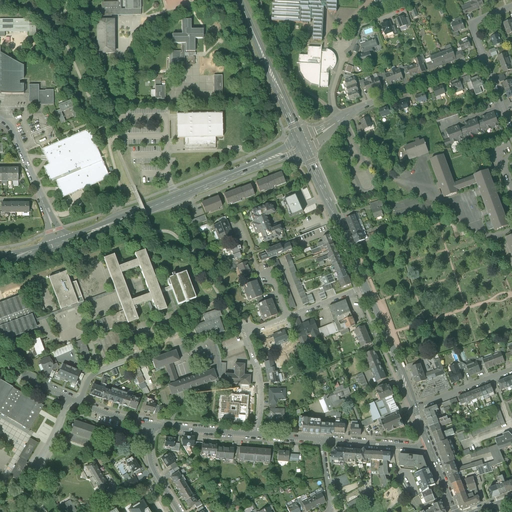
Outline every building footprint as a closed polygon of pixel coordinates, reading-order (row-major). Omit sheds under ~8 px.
[(124,0),(125,10),(141,10),(141,9),(141,0),(124,0)] [(337,12),(337,0),(273,0),(273,5),(273,6),(272,11),(273,11),(273,13),(272,13),(272,14),(273,14),(273,15),(272,15),(272,20),(272,21),(303,23),(303,24),(308,25),(308,23),(311,23),(311,19),(315,20),(314,23),(317,23),(317,12),(324,12),(324,7),(326,7),(326,9),(329,12),(337,12)] [(466,8),(468,13),(478,9),(477,7),(483,5),(480,0),(473,0),(475,2),(470,4),(471,6),(467,8),(466,8)] [(373,9),(382,10),(383,1),(380,1),(380,7),(374,7),(373,9)] [(102,10),(102,21),(112,21),(112,16),(112,10),(118,10),(118,3),(102,3),(102,10)] [(314,23),(314,33),(323,33),(324,12),(317,12),(317,23),(314,23)] [(398,25),(399,28),(407,25),(405,19),(404,17),(396,20),(397,22),(396,23),(397,25),(398,25)] [(0,32),(5,32),(29,32),(29,23),(29,19),(0,19),(0,32)] [(185,52),(195,52),(195,39),(203,39),(203,30),(191,30),(191,20),(182,20),(181,34),(172,34),(172,44),(181,44),(185,44),(185,52)] [(114,21),(112,21),(102,21),(97,21),(97,54),(114,54),(114,21)] [(454,32),(454,33),(457,32),(465,29),(462,21),(451,25),(454,32)] [(384,32),(385,31),(387,35),(393,32),(394,32),(391,27),(390,22),(382,25),(383,28),(382,29),(383,32),(384,32)] [(491,37),(494,47),(502,44),(498,34),(491,37)] [(363,51),(364,54),(369,52),(371,52),(370,49),(378,46),(375,40),(373,40),(361,45),(362,48),(362,49),(362,50),(362,51),(363,51)] [(459,43),(462,50),(471,47),(468,40),(459,43)] [(185,44),(181,44),(181,53),(180,53),(180,64),(182,64),(182,70),(178,70),(174,70),(174,73),(181,73),(181,76),(185,76),(185,57),(186,57),(193,57),(193,56),(196,56),(196,53),(185,53),(185,44)] [(320,87),(328,87),(329,74),(327,74),(327,70),(330,67),(331,69),(332,70),(334,69),(335,66),(336,64),(336,60),(335,56),(333,52),(330,51),(327,50),(326,53),(322,52),(322,50),(322,46),(321,46),(321,48),(308,47),(308,56),(299,55),(299,64),(297,64),(298,64),(300,64),(301,72),(305,79),(312,84),(319,86),(319,88),(319,89),(320,89),(320,87)] [(447,52),(441,54),(444,63),(451,61),(452,62),(456,60),(454,54),(451,46),(446,47),(447,52)] [(0,89),(2,90),(4,91),(5,93),(6,95),(11,95),(11,94),(13,94),(13,95),(24,95),(24,92),(26,91),(26,85),(24,85),(24,82),(20,82),(20,81),(24,79),(24,66),(18,63),(19,63),(18,62),(17,62),(16,61),(15,61),(14,61),(11,60),(11,58),(10,59),(0,54),(0,49),(0,48),(0,89)] [(178,70),(182,70),(182,64),(180,64),(180,53),(180,52),(169,52),(169,69),(178,69),(178,70)] [(373,63),(369,52),(364,54),(359,56),(361,64),(368,62),(369,64),(373,63)] [(439,66),(444,63),(441,54),(440,52),(437,54),(437,55),(431,58),(432,62),(435,68),(439,67),(439,66)] [(498,57),(501,64),(509,61),(508,58),(506,54),(498,57)] [(420,74),(423,73),(423,72),(426,71),(423,63),(421,58),(420,58),(415,60),(417,64),(414,65),(417,73),(419,72),(420,74)] [(511,69),(509,61),(501,64),(504,73),(511,70),(511,69)] [(426,64),(429,70),(435,68),(432,62),(426,64)] [(311,86),(319,88),(319,86),(312,84),(305,79),(301,72),(300,64),(298,64),(299,72),(303,80),(311,86)] [(418,74),(417,73),(414,65),(407,68),(409,73),(411,76),(418,74)] [(396,70),(392,71),(396,82),(399,81),(399,82),(403,80),(403,79),(401,74),(400,69),(399,69),(396,71),(396,70)] [(394,83),(396,82),(392,71),(389,73),(386,74),(385,75),(387,79),(389,85),(390,84),(390,85),(394,84),(394,83)] [(214,76),(214,95),(223,95),(222,76),(214,76)] [(471,82),(473,88),(478,87),(478,88),(483,86),(479,76),(472,79),(470,80),(471,82)] [(346,84),(347,88),(356,84),(357,84),(355,78),(345,81),(346,84)] [(374,78),(371,80),(375,90),(378,89),(378,90),(382,89),(381,88),(382,88),(380,82),(378,78),(375,79),(374,78)] [(372,91),(375,90),(371,80),(367,81),(367,82),(365,83),(364,83),(366,88),(368,93),(369,93),(369,94),(373,92),(372,91)] [(451,83),(454,90),(462,87),(461,85),(460,80),(459,80),(455,82),(455,81),(451,83)] [(503,83),(506,92),(511,89),(511,86),(511,85),(511,84),(511,83),(511,81),(511,80),(503,83)] [(347,91),(348,94),(357,91),(358,90),(356,84),(347,88),(346,88),(347,91)] [(44,105),(54,105),(53,90),(45,90),(45,91),(39,91),(39,85),(29,85),(29,96),(29,103),(38,103),(39,103),(39,102),(44,102),(44,105)] [(162,99),(165,99),(165,96),(165,86),(155,86),(155,99),(162,99)] [(433,90),(436,97),(446,93),(443,86),(433,90)] [(360,97),(357,91),(348,94),(349,97),(350,101),(360,97)] [(415,96),(418,104),(427,100),(424,93),(415,96)] [(397,103),(400,111),(409,107),(406,100),(397,103)] [(61,112),(70,109),(73,107),(72,105),(70,101),(58,106),(60,110),(61,112)] [(74,104),(72,105),(73,107),(70,109),(74,118),(79,116),(74,104)] [(379,111),(382,118),(391,114),(388,107),(379,111)] [(434,117),(436,122),(458,115),(456,109),(434,117)] [(65,122),(61,112),(60,110),(56,112),(61,124),(65,122)] [(185,146),(185,150),(215,150),(215,145),(215,138),(223,138),(223,137),(222,137),(222,132),(223,132),(223,131),(222,131),(222,126),(222,125),(222,120),(222,115),(222,114),(221,110),(177,111),(177,115),(176,115),(176,116),(177,116),(177,121),(177,127),(177,132),(177,133),(177,138),(177,139),(184,139),(185,139),(185,146)] [(494,113),(488,115),(493,128),(499,126),(494,113)] [(487,130),(493,128),(488,115),(482,117),(484,121),(481,122),(484,131),(487,130)] [(361,120),(365,129),(372,127),(369,117),(361,120)] [(481,132),(484,131),(481,122),(478,123),(476,119),(470,122),(475,135),(481,133),(481,132)] [(469,137),(475,135),(470,122),(464,124),(466,128),(463,129),(466,137),(469,136),(469,137)] [(459,126),(453,128),(458,141),(464,139),(463,139),(466,137),(463,129),(460,130),(459,126)] [(452,144),(458,141),(453,128),(447,131),(450,139),(452,144)] [(57,181),(102,162),(88,131),(44,150),(50,165),(46,168),(52,183),(57,181)] [(404,147),(409,160),(417,157),(416,154),(419,153),(420,156),(428,152),(426,145),(425,144),(424,140),(420,142),(419,139),(415,141),(416,143),(404,147)] [(444,142),(446,147),(452,145),(452,144),(450,139),(444,142)] [(457,193),(456,191),(454,184),(443,155),(431,160),(439,183),(437,184),(439,189),(441,188),(445,198),(457,193)] [(102,162),(57,181),(64,197),(109,178),(102,162)] [(477,183),(491,221),(494,228),(495,231),(508,226),(489,173),(488,171),(474,176),(475,177),(477,183)] [(282,172),(272,176),(276,186),(276,187),(286,183),(282,172)] [(272,187),(276,186),(272,176),(272,175),(255,182),(259,192),(263,191),(264,192),(272,189),(272,187)] [(475,177),(465,180),(468,187),(477,183),(475,177)] [(468,187),(465,180),(461,182),(454,184),(456,191),(468,187)] [(250,184),(240,188),(244,198),(244,199),(254,195),(250,184)] [(240,200),(244,198),(240,188),(223,194),(227,205),(231,203),(232,205),(240,201),(240,200)] [(296,195),(283,201),(290,217),(303,211),(296,195)] [(201,203),(205,213),(209,212),(210,213),(218,210),(218,208),(222,207),(218,196),(201,203)] [(261,243),(263,243),(264,243),(279,237),(279,236),(281,235),(282,234),(281,232),(282,232),(279,226),(273,229),(272,229),(269,224),(270,224),(269,221),(267,216),(268,216),(268,215),(274,213),(274,212),(272,207),(271,206),(270,205),(267,206),(267,205),(252,211),(251,212),(250,213),(251,216),(253,223),(252,224),(252,226),(253,228),(252,228),(253,230),(254,232),(256,233),(257,233),(260,240),(260,239),(261,243)] [(383,215),(381,208),(379,205),(377,206),(374,207),(375,210),(372,211),(375,218),(383,215)] [(346,219),(348,225),(356,221),(354,215),(346,219)] [(218,232),(220,239),(232,234),(227,221),(214,226),(216,233),(218,232)] [(359,227),(356,221),(348,225),(351,230),(359,227)] [(488,230),(494,228),(491,221),(486,223),(488,230)] [(362,233),(359,227),(351,230),(354,236),(362,233)] [(365,240),(362,233),(354,236),(353,237),(356,244),(365,240)] [(322,239),(323,242),(325,246),(333,242),(330,235),(322,239)] [(327,251),(327,252),(336,248),(333,242),(325,246),(326,248),(327,251)] [(234,258),(236,258),(241,256),(239,250),(240,249),(239,246),(238,247),(237,244),(237,243),(233,245),(233,246),(231,246),(230,247),(230,246),(226,248),(226,247),(224,248),(226,253),(230,252),(231,251),(233,255),(232,255),(233,258),(234,258)] [(258,256),(260,262),(266,260),(268,259),(277,256),(277,255),(279,254),(280,255),(293,250),(290,243),(281,247),(280,246),(279,244),(265,250),(266,253),(258,256)] [(318,251),(324,249),(323,246),(318,248),(312,251),(313,255),(319,253),(318,251)] [(329,255),(331,258),(339,255),(336,248),(327,252),(329,255)] [(135,254),(137,260),(139,267),(150,294),(152,301),(157,313),(167,309),(161,294),(160,290),(145,250),(135,254)] [(117,293),(123,311),(128,323),(138,320),(134,310),(133,308),(131,301),(121,274),(118,267),(114,255),(104,259),(115,290),(117,293)] [(317,263),(319,263),(324,261),(329,259),(331,258),(329,255),(316,260),(317,263)] [(331,261),(334,265),(342,262),(339,255),(331,258),(331,261)] [(118,267),(121,274),(139,267),(137,260),(118,267)] [(238,268),(242,277),(251,274),(247,262),(242,265),(240,260),(238,260),(236,261),(238,268)] [(235,261),(231,263),(225,265),(227,271),(227,272),(238,268),(236,261),(235,261)] [(334,265),(336,270),(344,267),(342,262),(334,265)] [(337,273),(340,280),(348,277),(345,269),(337,273)] [(76,281),(71,284),(66,271),(66,272),(49,278),(61,310),(61,309),(77,303),(78,303),(76,299),(82,297),(76,281)] [(171,286),(172,290),(178,305),(185,302),(186,303),(189,302),(188,301),(196,298),(186,272),(175,276),(173,277),(168,278),(168,279),(167,281),(168,283),(168,285),(169,286),(171,286)] [(331,284),(336,282),(334,279),(338,278),(339,281),(340,280),(337,273),(336,272),(325,277),(328,285),(331,284)] [(352,284),(348,277),(340,280),(339,281),(342,288),(352,284)] [(246,294),(249,301),(256,298),(261,296),(262,296),(259,289),(256,281),(243,286),(246,294)] [(296,307),(286,282),(281,284),(291,310),(296,307)] [(324,290),(325,292),(333,289),(331,284),(328,285),(322,287),(324,290)] [(303,305),(309,303),(303,289),(298,291),(303,305)] [(32,307),(29,308),(35,324),(117,293),(115,290),(83,301),(82,297),(76,299),(78,303),(37,319),(32,307)] [(324,290),(318,292),(321,300),(327,298),(325,292),(324,290)] [(152,301),(150,294),(131,301),(133,308),(136,307),(152,301)] [(312,294),(306,296),(310,304),(315,302),(312,294)] [(0,305),(0,328),(4,340),(36,328),(35,324),(29,308),(24,296),(0,305)] [(261,312),(264,320),(277,315),(273,307),(270,299),(264,302),(258,304),(261,312)] [(329,307),(335,323),(339,332),(340,331),(347,329),(344,320),(352,317),(347,304),(346,300),(329,307)] [(193,327),(196,336),(215,329),(217,334),(224,332),(219,317),(221,316),(219,309),(202,315),(205,322),(193,327)] [(100,333),(128,323),(123,311),(95,321),(100,333)] [(344,320),(347,329),(348,329),(356,326),(352,317),(344,320)] [(292,321),(294,327),(301,324),(299,319),(292,321)] [(297,335),(300,343),(305,341),(306,338),(306,337),(306,336),(311,334),(312,335),(316,336),(320,335),(314,320),(310,322),(311,322),(308,323),(308,324),(306,325),(304,325),(302,326),(302,325),(301,324),(294,327),(295,328),(297,335)] [(323,338),(339,332),(335,323),(321,329),(319,329),(323,338)] [(355,331),(358,338),(367,334),(364,327),(355,331)] [(291,336),(291,337),(297,335),(295,328),(289,331),(289,333),(291,336)] [(287,338),(286,334),(284,331),(273,336),(277,346),(289,341),(287,338)] [(371,343),(367,334),(358,338),(362,347),(371,343)] [(35,349),(38,355),(45,353),(40,339),(33,341),(36,349),(35,349)] [(218,372),(220,372),(221,357),(215,340),(211,342),(216,358),(216,370),(213,371),(215,375),(217,374),(216,372),(218,372)] [(52,352),(54,358),(71,351),(69,345),(52,352)] [(156,369),(165,366),(172,363),(172,364),(179,361),(175,351),(152,359),(156,369)] [(365,355),(371,369),(381,365),(374,351),(365,355)] [(502,354),(493,357),(496,366),(505,362),(502,355),(502,354)] [(487,369),(496,366),(493,357),(484,361),(483,361),(485,364),(487,369)] [(40,362),(44,371),(51,368),(52,365),(49,358),(48,359),(46,358),(42,360),(41,361),(40,362)] [(460,362),(461,363),(464,372),(468,371),(466,366),(467,366),(466,365),(460,362)] [(477,362),(474,363),(467,366),(466,366),(468,371),(470,375),(481,371),(479,366),(477,362)] [(178,382),(172,364),(172,363),(165,366),(172,384),(178,382)] [(58,373),(56,377),(65,381),(64,381),(65,382),(65,381),(67,382),(67,383),(67,382),(75,385),(80,372),(77,371),(77,370),(65,365),(65,366),(62,365),(63,364),(62,364),(59,373),(58,373)] [(240,385),(249,386),(250,376),(243,376),(244,365),(235,364),(234,375),(225,374),(225,378),(224,384),(240,385)] [(265,365),(267,373),(274,372),(273,364),(265,365)] [(411,368),(417,384),(426,381),(426,380),(424,375),(420,364),(411,368)] [(449,375),(452,383),(463,379),(461,374),(457,365),(457,364),(450,367),(452,371),(452,370),(453,373),(452,373),(449,375)] [(374,376),(377,382),(386,379),(383,373),(384,373),(383,371),(382,371),(380,366),(371,369),(373,373),(374,375),(374,376)] [(445,374),(443,368),(438,370),(424,375),(426,380),(445,374)] [(213,370),(178,382),(172,384),(168,386),(171,395),(216,380),(216,378),(220,377),(220,372),(218,372),(216,372),(217,374),(215,375),(213,371),(213,370)] [(277,371),(274,372),(267,373),(268,376),(270,376),(271,383),(277,382),(277,378),(278,378),(277,374),(277,371)] [(361,383),(364,391),(369,389),(364,375),(358,378),(361,383)] [(138,379),(136,379),(139,385),(144,382),(145,382),(142,376),(138,379)] [(103,377),(100,387),(105,389),(105,387),(107,383),(108,379),(103,377)] [(0,413),(7,418),(22,393),(13,388),(0,380),(0,413)] [(505,389),(507,388),(504,380),(498,382),(501,391),(505,389)] [(105,389),(100,387),(93,385),(90,395),(102,399),(105,389)] [(376,389),(378,394),(381,401),(385,399),(391,396),(392,397),(392,396),(393,396),(394,395),(393,393),(392,393),(390,388),(391,388),(390,386),(389,386),(387,387),(386,385),(376,389)] [(491,385),(486,387),(489,394),(494,392),(493,390),(492,388),(491,385)] [(330,395),(331,399),(338,397),(339,397),(342,396),(343,396),(351,393),(348,387),(344,388),(341,390),(336,392),(330,395)] [(486,387),(480,389),(483,397),(489,394),(486,387)] [(111,391),(107,390),(105,389),(102,399),(108,401),(111,391)] [(269,404),(276,404),(275,404),(275,398),(284,398),(284,399),(285,399),(285,389),(269,389),(269,404)] [(480,389),(474,391),(477,399),(483,397),(480,389)] [(117,394),(117,393),(113,392),(111,391),(108,401),(114,403),(117,394)] [(22,393),(7,418),(22,427),(22,426),(29,430),(44,406),(37,402),(22,393)] [(463,396),(466,403),(470,402),(472,401),(469,393),(463,396)] [(121,405),(124,396),(122,395),(117,394),(114,403),(121,405)] [(323,398),(329,412),(331,411),(337,410),(345,407),(346,407),(344,400),(340,401),(333,403),(331,399),(330,395),(323,397),(323,398)] [(128,407),(131,398),(125,397),(124,396),(121,405),(128,407)] [(140,399),(131,396),(131,398),(128,407),(131,408),(131,407),(135,409),(135,410),(136,410),(140,399)] [(391,396),(385,399),(389,410),(390,410),(392,416),(394,415),(394,414),(395,413),(397,412),(399,413),(392,396),(392,397),(391,396)] [(318,399),(324,414),(329,412),(323,398),(323,397),(318,399)] [(456,398),(450,401),(452,406),(458,404),(456,398)] [(391,416),(392,416),(390,410),(389,410),(385,399),(381,401),(379,401),(377,402),(373,403),(374,405),(370,406),(372,411),(371,412),(372,415),(372,414),(373,417),(372,418),(373,421),(377,419),(381,418),(381,419),(384,418),(383,416),(386,415),(386,414),(389,413),(391,416)] [(442,404),(446,413),(453,411),(452,406),(450,401),(442,404)] [(155,405),(151,404),(146,403),(146,404),(144,411),(153,413),(155,405)] [(471,431),(472,437),(501,426),(505,424),(498,406),(493,408),(495,414),(498,421),(491,424),(484,426),(471,431)] [(436,416),(435,413),(433,407),(425,411),(424,411),(427,420),(436,416)] [(300,409),(294,412),(296,417),(303,414),(300,409)] [(269,424),(278,424),(278,417),(283,417),(283,410),(275,410),(269,410),(269,424)] [(389,432),(389,433),(390,432),(393,431),(396,429),(396,430),(397,429),(400,428),(401,429),(405,427),(406,426),(405,422),(404,422),(404,423),(403,423),(400,416),(401,415),(402,415),(400,412),(400,413),(399,413),(397,412),(395,413),(394,414),(394,415),(392,416),(391,416),(388,418),(388,417),(387,418),(384,419),(383,419),(384,419),(383,420),(384,422),(382,423),(382,424),(380,425),(380,426),(379,427),(381,431),(382,430),(383,432),(385,431),(386,431),(388,430),(389,433),(389,432)] [(0,418),(27,435),(29,430),(22,426),(22,427),(7,418),(0,413),(0,418)] [(490,421),(491,424),(498,421),(495,414),(489,417),(490,420),(491,420),(490,421)] [(430,427),(439,424),(438,420),(436,416),(427,420),(430,427)] [(302,432),(310,433),(311,419),(301,418),(300,428),(302,428),(302,432)] [(361,422),(364,428),(374,424),(373,421),(372,418),(361,422)] [(310,433),(321,434),(322,423),(322,420),(311,419),(310,433)] [(68,440),(93,449),(95,442),(96,442),(100,430),(74,421),(72,425),(71,427),(72,427),(70,433),(68,439),(68,440)] [(336,424),(324,423),(324,434),(332,435),(332,433),(335,433),(336,424)] [(346,425),(340,425),(336,424),(335,433),(345,434),(345,431),(346,425)] [(441,430),(440,427),(439,424),(430,427),(432,433),(441,430)] [(355,435),(361,435),(362,430),(359,430),(360,426),(352,425),(351,431),(351,435),(355,435)] [(435,439),(444,435),(442,433),(441,430),(432,433),(435,439)] [(465,440),(466,440),(473,437),(472,437),(471,431),(469,432),(467,433),(463,434),(464,436),(465,440)] [(495,439),(497,445),(500,450),(511,446),(511,435),(509,432),(503,434),(504,436),(495,439)] [(445,441),(444,438),(444,435),(435,439),(437,444),(445,441)] [(184,448),(187,453),(191,451),(189,448),(189,447),(193,447),(193,442),(193,438),(183,437),(183,446),(184,448)] [(175,439),(165,438),(164,447),(171,448),(174,448),(174,443),(175,439)] [(10,476),(17,480),(22,471),(27,463),(26,463),(38,443),(30,439),(19,458),(20,459),(10,476)] [(437,446),(444,465),(454,461),(456,460),(455,459),(454,456),(455,456),(455,454),(454,454),(453,451),(452,452),(451,449),(452,449),(451,446),(451,444),(450,444),(449,441),(448,442),(448,440),(445,441),(437,444),(437,446)] [(201,454),(216,455),(216,447),(217,445),(202,444),(201,449),(201,454)] [(503,459),(500,450),(497,445),(489,448),(491,452),(495,461),(496,465),(504,462),(503,459)] [(233,449),(216,447),(216,455),(215,459),(218,459),(219,459),(223,459),(229,459),(229,460),(233,461),(233,449)] [(238,461),(250,462),(254,462),(255,449),(240,448),(239,459),(238,461)] [(341,462),(344,462),(344,459),(345,449),(335,448),(334,453),(332,453),(332,460),(334,460),(339,461),(339,462),(341,462)] [(484,449),(475,453),(477,457),(491,452),(489,448),(484,449)] [(255,449),(254,462),(259,462),(269,463),(269,462),(270,450),(255,449)] [(349,460),(352,460),(356,460),(357,450),(354,450),(345,449),(344,459),(349,460)] [(363,461),(367,461),(368,460),(371,460),(372,451),(366,451),(365,450),(363,450),(362,451),(357,450),(356,460),(357,463),(363,463),(363,461)] [(277,462),(288,462),(288,461),(292,461),(293,455),(289,454),(289,452),(278,451),(277,462)] [(371,460),(380,461),(381,452),(376,451),(372,451),(371,460)] [(165,465),(166,468),(169,467),(168,467),(170,466),(175,463),(169,454),(167,456),(166,455),(164,457),(163,458),(161,459),(163,462),(165,465)] [(417,468),(417,467),(419,457),(419,456),(400,455),(399,460),(400,460),(399,462),(400,462),(400,466),(417,468)] [(423,457),(419,457),(417,467),(419,467),(421,472),(427,469),(423,457)] [(133,473),(133,474),(140,470),(139,469),(140,469),(137,464),(138,463),(136,461),(135,460),(135,461),(134,460),(133,461),(131,458),(127,461),(128,464),(127,465),(132,473),(133,473)] [(379,467),(380,461),(371,460),(371,464),(371,469),(371,471),(379,471),(379,467)] [(444,465),(449,476),(457,472),(458,472),(456,468),(454,461),(444,465)] [(93,478),(99,489),(107,484),(94,462),(88,465),(95,476),(93,478)] [(491,472),(490,467),(488,463),(483,465),(477,467),(480,475),(483,475),(491,472)] [(471,469),(470,464),(456,468),(458,472),(471,469)] [(86,467),(93,478),(95,476),(88,465),(86,467)] [(477,471),(476,467),(471,469),(472,472),(465,474),(465,476),(473,473),(477,471)] [(427,469),(421,472),(415,474),(423,493),(429,489),(429,487),(435,485),(433,477),(432,478),(431,476),(432,475),(429,468),(427,469)] [(458,472),(457,472),(459,478),(465,476),(465,474),(472,472),(471,469),(458,472)] [(170,477),(174,484),(182,479),(180,476),(178,473),(178,472),(175,474),(170,477)] [(461,481),(459,478),(457,472),(449,476),(450,481),(452,485),(461,481)] [(381,475),(385,488),(389,485),(385,476),(385,474),(381,475)] [(467,485),(469,491),(477,488),(473,477),(465,480),(467,485)] [(129,486),(130,488),(138,484),(135,478),(124,483),(126,488),(129,486)] [(184,481),(182,479),(174,484),(176,487),(177,490),(178,489),(180,493),(188,488),(184,481)] [(511,480),(505,483),(503,484),(506,493),(511,491),(511,480)] [(452,485),(456,496),(465,492),(463,487),(461,481),(452,485)] [(506,493),(503,484),(500,485),(497,486),(500,495),(506,493)] [(492,498),(500,495),(497,486),(489,489),(490,490),(489,491),(491,497),(492,497),(492,498)] [(191,494),(188,488),(180,493),(182,496),(181,496),(183,499),(183,498),(185,501),(193,497),(191,494)] [(469,491),(465,492),(470,506),(481,502),(479,496),(474,497),(474,498),(470,500),(469,497),(478,494),(477,488),(469,491)] [(430,490),(429,489),(423,493),(422,493),(426,504),(435,500),(436,499),(435,497),(434,497),(432,493),(434,492),(433,489),(431,490),(430,490)] [(375,495),(373,490),(347,504),(350,509),(375,495)] [(101,494),(105,501),(110,498),(111,498),(107,491),(106,491),(101,494)] [(463,509),(470,506),(465,492),(456,496),(461,508),(463,509)] [(310,495),(311,498),(315,507),(315,506),(325,502),(321,494),(314,497),(313,494),(310,495)] [(195,500),(193,497),(185,501),(189,508),(194,505),(197,503),(195,500)] [(315,507),(315,506),(315,507),(311,498),(302,502),(304,506),(306,511),(315,507)] [(60,507),(63,511),(76,511),(77,511),(70,501),(60,507)] [(149,511),(143,501),(128,510),(129,511),(149,511)] [(445,511),(442,502),(441,502),(441,501),(433,504),(434,507),(433,508),(430,508),(431,510),(429,510),(425,511),(445,511)]
